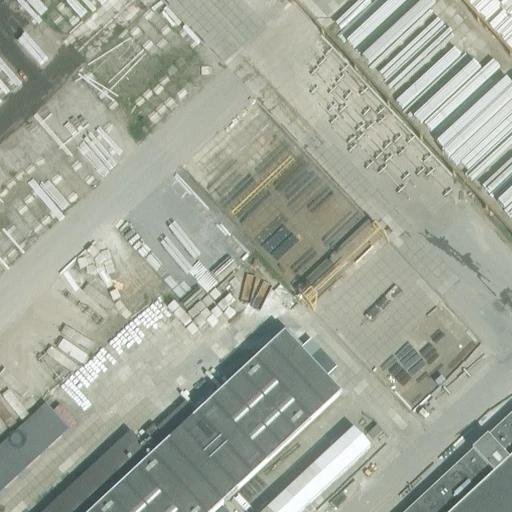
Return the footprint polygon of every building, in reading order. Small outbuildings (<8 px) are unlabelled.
[(349,0),(325,24),(511,217),(511,105),(501,111),(503,126),(511,131),(511,166),(507,163),(511,159),(468,134),(464,96),(486,93),(483,66),(500,50),(451,0),(349,0)] [(130,433),(45,511),(215,511),(341,396),(326,379),(302,354),(284,335),(199,414),(197,417),(170,442),(160,451),(149,440),(142,446),(130,433)] [(0,492),(4,496),(76,427),(51,401),(0,450),(0,492)] [(511,511),(511,417),(409,511),(511,511)] [(154,425),(144,434),(159,450),(169,441),(159,429),(154,425)] [(377,427),(367,436),(373,442),(382,433),(377,427)] [(303,511),(371,449),(354,430),(266,511),(303,511)]
